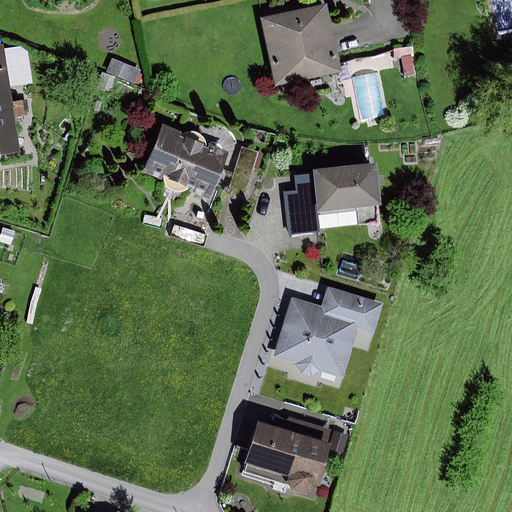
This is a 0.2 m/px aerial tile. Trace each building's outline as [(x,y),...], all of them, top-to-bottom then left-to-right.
[(327,9),(261,21),(274,91),(340,79),(327,9)] [(19,45),(0,47),(0,54),(5,88),(31,84),(27,52),(19,45)] [(412,47),(392,49),(393,59),(401,58),(403,77),(413,76),(411,57),(413,57),(412,47)] [(0,54),(0,154),(17,152),(11,117),(23,115),(21,101),(8,103),(5,88),(0,54)] [(111,58),(106,71),(135,83),(140,70),(111,58)] [(100,73),(95,90),(110,95),(115,78),(100,73)] [(181,135),(161,127),(143,172),(161,179),(163,183),(164,186),(166,188),(170,190),(175,191),(180,192),(184,191),(186,189),(209,198),(227,153),(204,144),(204,140),(201,137),(198,134),(195,133),(191,132),(187,132),(184,133),(181,135)] [(258,151),(242,146),(227,191),(244,196),(258,151)] [(296,193),(285,194),(289,237),(318,234),(316,214),(379,208),(375,164),(311,170),(312,174),(295,175),(296,193)] [(326,287),(320,307),(361,320),(375,324),(381,304),(326,287)] [(320,307),(291,298),(273,357),(293,363),(299,374),(311,377),(320,371),(342,378),(361,320),(320,307)] [(294,419),(290,432),(326,444),(330,431),(294,419)] [(290,432),(254,421),(241,463),(244,464),(241,473),(285,486),(287,491),(294,495),(305,495),(311,491),(326,444),(290,432)]
